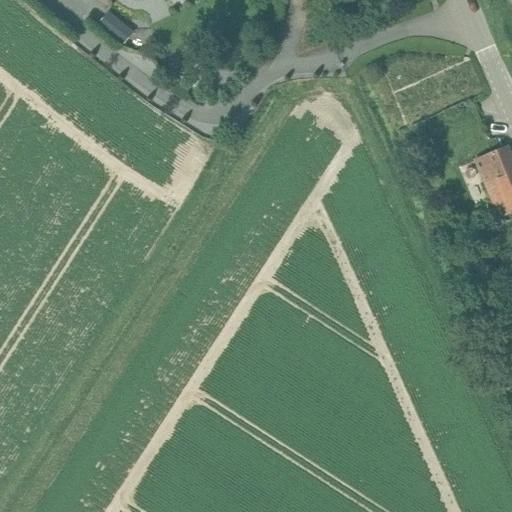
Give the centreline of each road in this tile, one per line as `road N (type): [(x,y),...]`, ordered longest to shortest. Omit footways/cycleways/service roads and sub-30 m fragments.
road 1 (unknown): [(475,27),(295,77),(242,134),(229,135),(136,70),(95,24)]
road 2 (tertiary): [(511,110),(463,0)]
